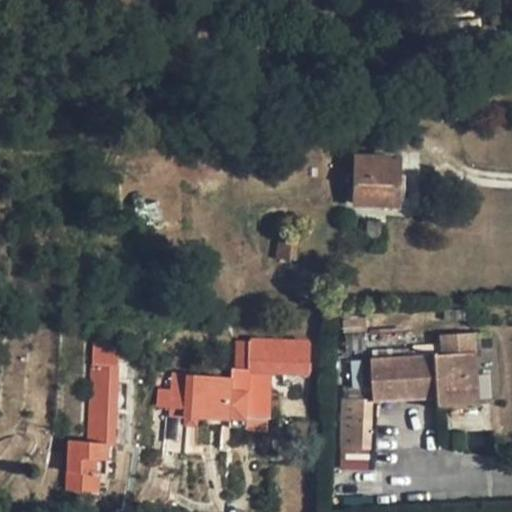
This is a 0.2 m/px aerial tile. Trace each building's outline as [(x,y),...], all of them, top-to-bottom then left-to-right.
[(483,52),(510,48),(508,31),(481,34),(483,52)] [(447,94),(444,83),(398,95),(401,107),(447,94)] [(400,158),(355,157),(355,174),(347,174),(347,187),(354,187),(353,205),(399,206),(400,158)] [(388,239),(389,227),(371,226),(371,238),(388,239)] [(279,259),(290,260),(292,239),(281,237),(279,259)] [(299,240),(292,239),(290,260),(297,261),(299,240)] [(472,306),(452,306),(452,318),(472,317),(472,306)] [(370,348),(369,329),(352,330),(353,349),(370,348)] [(172,415),(185,416),(199,417),(247,420),(248,416),(267,418),(269,418),(272,374),(310,375),(311,345),(238,343),(236,370),(233,369),(233,381),(175,376),(173,392),(172,406),(172,415)] [(440,410),(481,407),(478,354),(437,356),(436,346),(408,348),(408,358),(385,360),(373,361),(374,402),(344,401),(343,449),(374,450),(376,403),(439,399),(440,410)] [(89,444),(69,443),(67,490),(105,492),(106,474),(115,474),(116,454),(107,454),(108,444),(114,445),(118,348),(95,347),(89,444)] [(385,350),(385,360),(408,358),(408,348),(385,350)] [(344,390),(344,401),(374,402),(373,361),(352,362),(353,390),(344,390)] [(159,405),(172,406),(173,392),(160,392),(159,405)] [(198,427),(199,417),(185,416),(185,426),(198,427)] [(267,433),(267,418),(248,416),(247,420),(247,431),(267,433)] [(185,454),(187,433),(166,432),(165,452),(185,454)]
